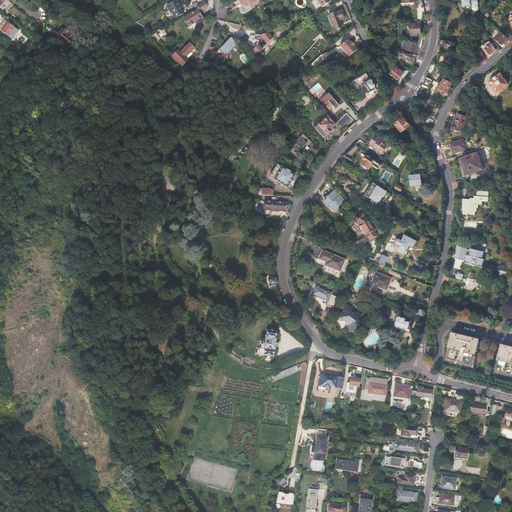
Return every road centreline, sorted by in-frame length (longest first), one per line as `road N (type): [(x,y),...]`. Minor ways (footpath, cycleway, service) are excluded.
road 1 (residential): [(217,0),(171,149),(170,188),(303,201)]
road 2 (residential): [(415,371),(448,224),(449,185),(433,145)]
road 3 (residential): [(303,201),(285,240),(282,274),(322,349)]
road 4 (residential): [(303,201),(355,133),(403,98)]
road 5 (residential): [(433,145),(450,101),(511,50)]
road 6 (residential): [(322,349),(311,360),(291,466)]
